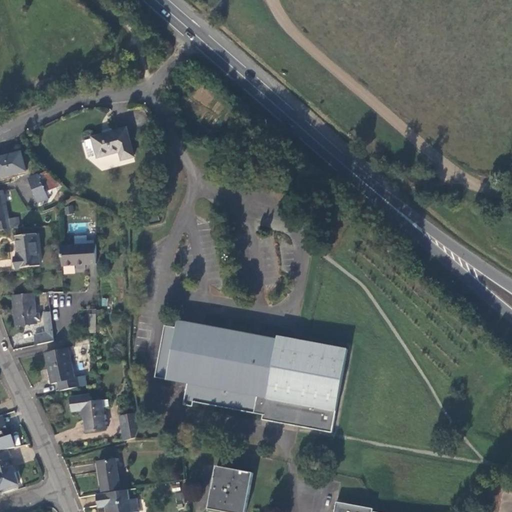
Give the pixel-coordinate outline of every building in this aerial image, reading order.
[(130,156),(123,128),(91,137),(91,138),(83,140),(87,156),(95,154),(96,156),(117,150),(119,158),(130,156)] [(0,175),(23,169),(18,151),(0,155),(0,175)] [(44,171),(37,174),(39,180),(43,179),(44,182),(43,182),(46,189),(58,185),(44,171)] [(26,177),(35,202),(46,198),(43,190),(46,189),(43,182),(44,182),(43,179),(39,180),(37,174),(26,177)] [(0,228),(17,226),(15,216),(5,218),(1,189),(0,189),(0,228)] [(39,265),(35,232),(15,235),(18,256),(13,257),(14,268),(39,265)] [(93,243),(58,243),(60,263),(74,263),(74,268),(82,268),(82,263),(85,260),(85,263),(93,263),(93,243)] [(15,324),(32,322),(31,316),(29,294),(11,296),(15,324)] [(41,311),(43,323),(50,322),(48,310),(41,311)] [(330,432),(347,349),(277,335),(276,339),(177,320),(176,327),(164,325),(154,377),(187,383),(183,404),(192,405),(193,401),(263,414),(297,421),(296,426),(330,432)] [(44,331),(34,332),(35,343),(52,339),(50,322),(43,323),(44,331)] [(56,381),(58,390),(86,384),(84,375),(72,377),(65,347),(44,351),(50,382),(56,381)] [(82,409),(81,402),(90,401),(89,395),(71,397),(73,410),(82,409)] [(82,409),(85,431),(104,428),(102,406),(108,405),(107,399),(90,401),(81,402),(82,409)] [(117,415),(119,423),(136,420),(135,412),(117,415)] [(262,420),(296,426),(297,421),(271,416),(263,414),(262,420)] [(119,423),(122,440),(134,436),(136,432),(137,426),(136,420),(119,423)] [(0,488),(17,483),(6,448),(0,449),(0,488)] [(118,487),(114,458),(96,461),(101,489),(118,487)] [(243,511),(251,473),(215,466),(207,508),(229,511),(243,511)] [(128,498),(126,488),(94,493),(96,506),(102,505),(103,511),(108,510),(108,511),(130,511),(130,510),(138,509),(136,496),(128,498)] [(378,511),(371,511),(372,508),(335,501),(332,511),(378,511)]
